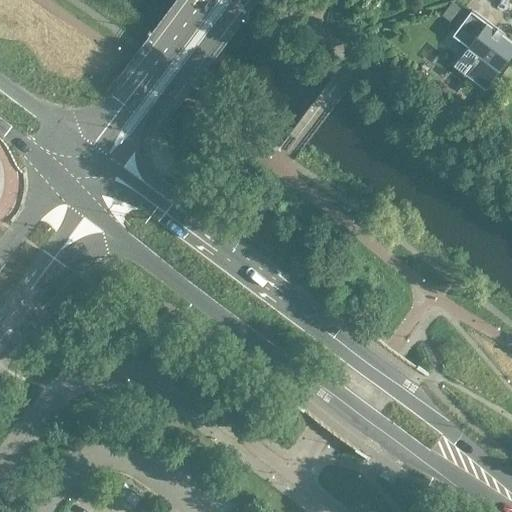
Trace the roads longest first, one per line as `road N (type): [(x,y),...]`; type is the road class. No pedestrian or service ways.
road 1 (secondary): [(85,207),(315,388),(511,509)]
road 2 (secondary): [(511,493),(118,165)]
road 3 (tertiary): [(118,165),(241,0)]
road 4 (tertiary): [(202,0),(90,144)]
road 5 (tertiary): [(0,318),(85,207)]
